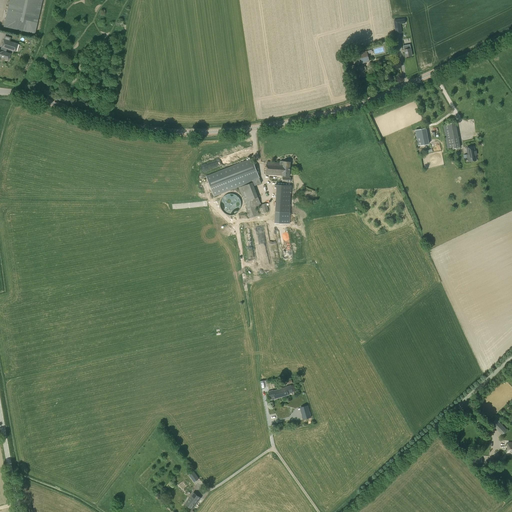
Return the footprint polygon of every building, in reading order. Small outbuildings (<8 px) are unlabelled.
[(41,0),(9,0),(4,26),(35,33),(41,0)] [(18,44),(3,39),(0,50),(0,49),(0,59),(1,57),(8,60),(10,53),(2,51),(3,47),(15,51),(18,44)] [(410,44),(403,45),(405,56),(412,55),(410,44)] [(370,61),(367,51),(355,54),(358,65),(370,61)] [(358,74),(359,78),(366,76),(363,65),(356,67),(357,72),(357,74),(358,74)] [(448,149),(460,147),(455,122),(443,125),(448,149)] [(418,146),(429,144),(426,128),(415,130),(418,146)] [(474,151),(474,146),(466,148),(469,162),(476,160),(475,155),(476,155),(476,151),(474,151)] [(214,196),(260,178),(252,158),(206,177),(214,196)] [(289,176),(290,162),(280,161),(280,163),(267,162),(266,174),(289,176)] [(261,204),(253,182),(239,187),(246,207),(245,207),(249,218),(259,215),(256,207),(258,206),(260,213),(268,210),(266,203),(261,204)] [(275,212),(290,212),(290,185),(275,184),(275,212)] [(292,391),(291,385),(286,386),(286,387),(273,390),(268,391),(270,398),(274,397),(275,398),(288,394),(288,393),(292,391)] [(491,423),(495,427),(500,423),(499,422),(496,418),(491,423)] [(194,482),(199,478),(194,472),(189,475),(194,482)] [(192,509),(201,498),(193,492),(185,504),(192,509)]
